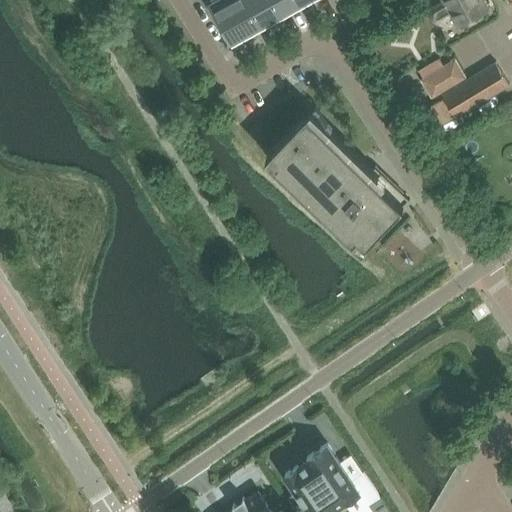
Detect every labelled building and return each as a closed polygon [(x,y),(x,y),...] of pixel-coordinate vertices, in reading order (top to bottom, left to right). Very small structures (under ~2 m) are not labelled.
[(216,0),(213,2),(212,3),(226,24),(233,19),(240,29),(260,18),(249,0),(216,0)] [(249,0),(260,18),(279,8),(274,0),(249,0)] [(429,11),(429,12),(429,13),(429,14),(429,15),(430,16),(430,17),(431,18),(431,19),(432,19),(433,20),(433,21),(434,21),(435,22),(436,22),(437,22),(438,23),(439,23),(440,23),(441,23),(442,22),(454,16),(458,25),(467,20),(469,24),(481,17),(479,13),(488,8),(483,0),(441,0),(432,5),(432,6),(431,6),(431,7),(430,8),(430,9),(429,10),(429,11)] [(420,70),(425,77),(422,78),(432,96),(466,76),(455,59),(443,66),(439,59),(420,70)] [(445,123),(456,116),(510,84),(497,61),(443,94),(445,97),(434,104),(445,123)] [(298,121),(267,154),(281,167),(288,174),(301,187),(318,202),(363,246),(369,241),(395,214),(410,198),(376,165),(370,170),(308,111),(298,121)] [(446,138),(437,143),(443,153),(452,148),(446,138)] [(298,491),(289,496),(300,511),(331,511),(338,507),(337,505),(347,499),(359,491),(367,504),(381,495),(364,471),(352,479),(328,442),(308,456),(309,458),(299,464),(286,473),(298,491)] [(272,511),(258,491),(226,511),(272,511)]
